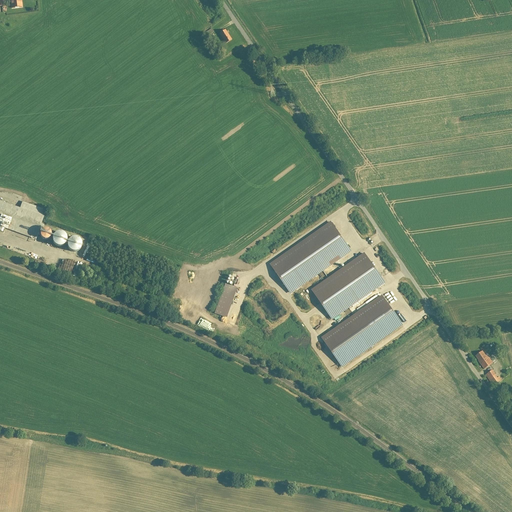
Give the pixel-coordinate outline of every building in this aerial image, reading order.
[(21,0),(9,0),(11,8),(23,7),(21,0)] [(212,30),(205,35),(209,40),(215,35),(212,30)] [(227,31),(219,36),(225,46),(234,41),(227,31)] [(24,203),(21,209),(0,201),(0,227),(37,241),(47,211),(24,203)] [(332,223),(271,265),(291,294),(352,252),(332,223)] [(40,234),(40,239),(43,242),(47,243),(51,242),(53,238),(52,233),(50,230),(46,229),(42,231),(40,234)] [(54,239),(54,244),(56,248),(61,249),(65,247),(67,244),(66,238),(64,235),(60,235),(56,236),(54,239)] [(69,245),(69,250),(72,253),(76,254),(80,253),(82,249),(81,244),(79,241),(75,240),(71,242),(69,245)] [(366,255),(313,291),(333,319),(386,283),(366,255)] [(226,285),(216,315),(230,319),(239,290),(226,285)] [(485,352),(477,358),(485,370),(494,365),(485,352)] [(494,371),(486,376),(494,388),(502,382),(494,371)]
